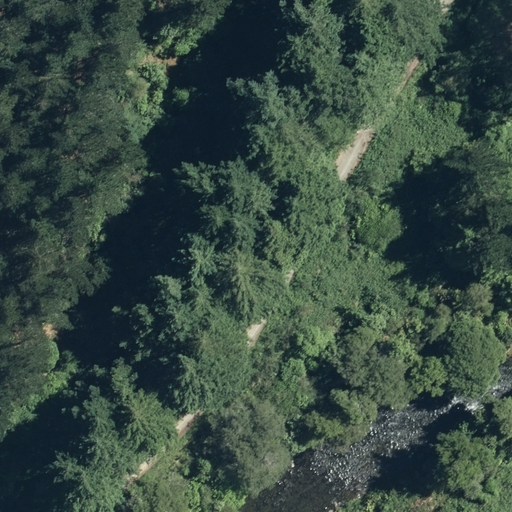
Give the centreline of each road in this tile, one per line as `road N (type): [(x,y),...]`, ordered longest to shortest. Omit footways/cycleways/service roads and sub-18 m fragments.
road 1 (unclassified): [(96,511),(211,388),(284,287),(443,0)]
road 2 (track): [(0,478),(194,150),(228,0)]
